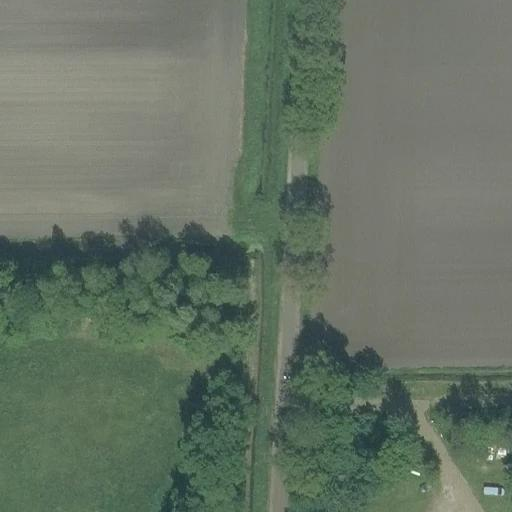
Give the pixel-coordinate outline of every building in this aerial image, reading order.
[(17,358),(10,360),(13,372),(20,370),(17,358)] [(10,360),(2,362),(5,374),(13,372),(10,360)] [(47,374),(16,383),(26,417),(57,408),(47,374)] [(0,424),(26,417),(16,383),(0,387),(0,424)] [(488,436),(478,435),(478,464),(488,464),(488,436)] [(132,443),(125,457),(149,469),(156,455),(132,443)] [(125,457),(118,472),(142,483),(149,469),(125,457)] [(118,472),(111,486),(135,498),(142,483),(118,472)] [(111,486),(104,501),(127,511),(128,511),(135,498),(111,486)]
